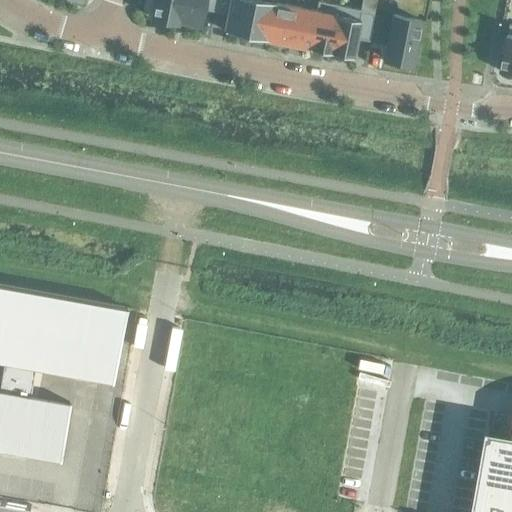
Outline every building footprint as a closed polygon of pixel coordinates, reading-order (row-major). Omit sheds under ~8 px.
[(177,22),(177,20),(181,0),(154,0),(151,17),(177,22)] [(203,8),(215,10),(217,0),(181,0),(177,20),(200,25),(203,8)] [(217,0),(215,10),(227,13),(224,31),(246,35),(252,0),(217,0)] [(252,0),(246,35),(267,39),(274,2),(275,2),(275,0),(252,0)] [(316,10),(295,6),(288,44),(309,48),(318,1),(316,10)] [(318,1),(309,48),(330,52),(339,5),(318,1)] [(267,39),(288,44),(295,6),(275,2),(274,2),(267,39)] [(362,10),(339,5),(330,52),(352,57),(356,38),(369,40),(374,15),(361,12),(362,10)] [(406,63),(410,64),(419,20),(393,14),(392,18),(374,15),(369,40),(387,44),(384,59),(388,60),(387,64),(406,67),(406,63)] [(511,73),(511,23),(510,24),(505,53),(501,52),(498,68),(502,68),(501,72),(511,73)] [(113,382),(127,306),(0,283),(0,359),(4,360),(0,383),(0,444),(59,455),(58,458),(60,458),(70,401),(68,401),(68,404),(30,397),(36,365),(112,379),(111,382),(113,382)] [(511,511),(511,435),(489,431),(490,428),(488,427),(472,511),(511,511)]
